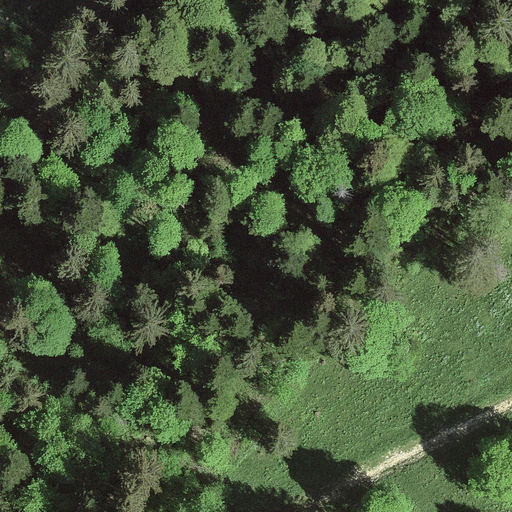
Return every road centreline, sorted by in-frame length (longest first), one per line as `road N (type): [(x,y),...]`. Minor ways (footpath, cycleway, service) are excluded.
road 1 (track): [(256,0),(0,214)]
road 2 (track): [(271,511),(511,386)]
